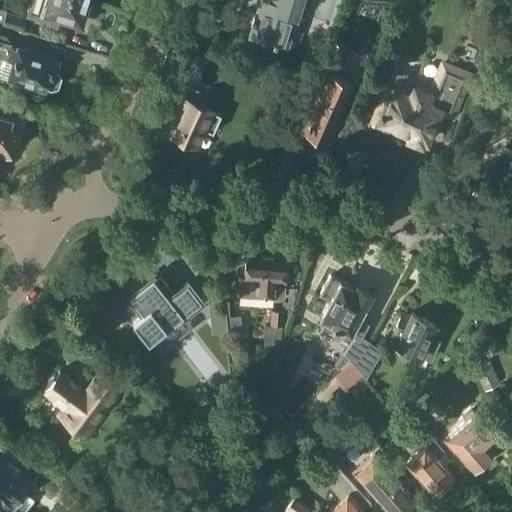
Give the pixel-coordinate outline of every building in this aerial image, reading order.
[(31,0),(27,15),(48,22),(47,24),(58,27),(61,17),(81,24),(88,0),(31,0)] [(303,0),(260,0),(250,36),(289,48),(303,0)] [(0,23),(14,27),(24,30),(28,18),(0,9),(0,23)] [(0,37),(10,40),(14,27),(0,23),(0,37)] [(329,39),(319,62),(336,69),(345,46),(329,39)] [(53,69),(57,58),(0,40),(0,55),(12,59),(7,74),(47,86),(46,88),(51,89),(59,87),(62,76),(56,71),(53,69)] [(441,58),(440,61),(427,56),(419,76),(403,76),(399,85),(391,82),(390,85),(385,83),(367,125),(398,138),(400,133),(406,135),(405,139),(425,148),(426,144),(429,145),(442,115),(455,120),(475,73),(441,58)] [(213,77),(197,70),(193,79),(210,86),(213,77)] [(303,130),(312,134),(311,136),(311,139),(319,143),(323,141),(323,139),(329,142),(355,83),(330,71),(303,130)] [(187,96),(186,95),(171,131),(197,143),(203,128),(213,132),(221,113),(214,110),(215,108),(195,99),(199,91),(190,87),(187,96)] [(511,94),(510,93),(501,114),(511,118),(511,94)] [(0,149),(3,155),(20,146),(16,138),(21,120),(0,113),(0,149)] [(469,123),(454,156),(466,161),(482,129),(469,123)] [(239,295),(255,296),(284,299),(285,281),(284,281),(286,262),(273,261),(274,256),(262,256),(262,260),(246,259),(236,262),(236,272),(242,276),(240,280),(239,295)] [(154,275),(120,302),(149,339),(201,299),(187,281),(183,285),(179,280),(170,287),(160,274),(156,278),(154,275)] [(359,332),(362,335),(368,323),(362,319),(360,318),(374,291),(357,283),(355,286),(341,279),(340,279),(331,274),(320,294),(330,299),(320,318),(333,325),(332,327),(337,329),(338,327),(354,336),(358,331),(359,332)] [(288,301),(284,301),(282,308),(292,309),(297,289),(290,288),(288,301)] [(225,298),(209,299),(212,333),(228,331),(227,315),(225,300),(225,298)] [(270,325),(266,325),(264,343),(283,345),(285,326),(283,325),(284,310),(272,309),(270,325)] [(431,357),(443,329),(435,325),(436,322),(412,312),(411,315),(403,312),(391,339),(431,357)] [(355,363),(371,341),(362,335),(359,332),(358,331),(354,336),(335,363),(339,368),(350,359),(351,360),(352,360),(355,363)] [(355,363),(359,368),(367,377),(383,350),(371,341),(355,363)] [(352,360),(351,360),(325,383),(332,391),(359,368),(355,363),(352,360)] [(60,370),(45,389),(65,405),(58,414),(84,433),(105,406),(107,407),(123,386),(99,368),(84,388),(60,370)] [(313,394),(322,404),(334,393),(332,392),(332,391),(325,383),(313,394)] [(304,402),(313,412),(322,404),(313,394),(304,402)] [(487,442),(496,434),(478,413),(475,416),(471,412),(465,417),(469,421),(458,431),(445,442),(472,471),(495,451),(487,442)] [(406,460),(416,471),(418,469),(436,489),(453,474),(439,459),(447,452),(415,417),(405,427),(422,446),(406,460)] [(0,508),(4,511),(36,471),(2,446),(0,448),(0,508)] [(382,447),(377,452),(375,449),(351,470),(377,499),(379,497),(392,511),(399,511),(414,499),(403,487),(404,486),(402,485),(410,478),(382,447)] [(328,511),(366,511),(365,511),(373,504),(356,485),(339,466),(325,479),(341,498),(327,510),(328,511)] [(316,511),(293,496),(284,508),(288,511),(316,511)]
